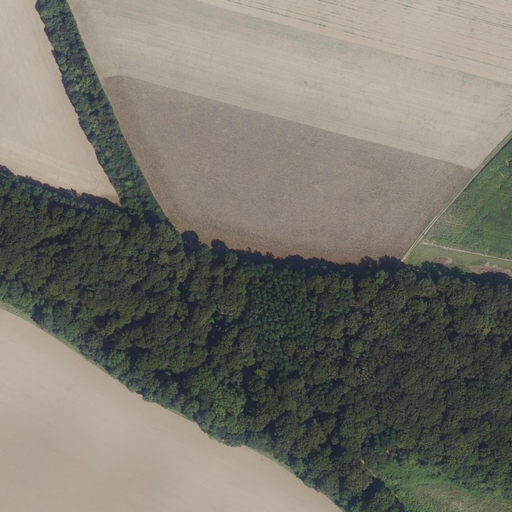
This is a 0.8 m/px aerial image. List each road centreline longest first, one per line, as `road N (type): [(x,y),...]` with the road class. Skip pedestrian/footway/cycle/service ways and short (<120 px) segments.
road 1 (track): [(386,495),(363,458),(359,334),(367,303),(399,266)]
road 2 (track): [(184,302),(134,230),(0,180)]
road 3 (track): [(312,473),(225,367),(184,302)]
road 4 (track): [(399,266),(511,131)]
